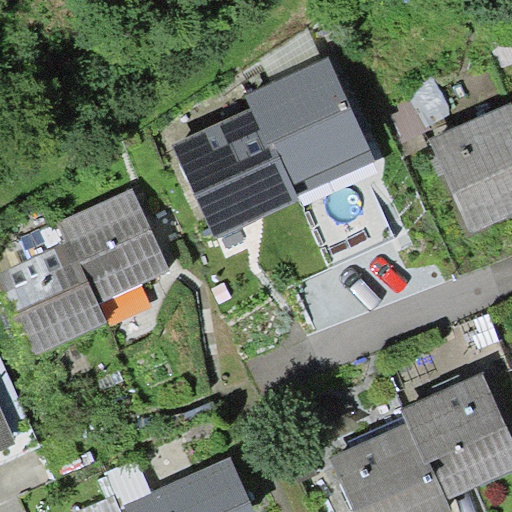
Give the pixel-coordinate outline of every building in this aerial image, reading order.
[(273,83),(323,59),(309,27),(261,57),(273,83)] [(273,83),(246,96),(252,108),(294,198),(378,159),(329,56),(323,59),(273,83)] [(511,104),(511,102),(429,139),(470,231),(511,212),(511,104)] [(216,235),(294,198),(252,108),(173,145),(216,235)] [(69,242),(98,304),(171,270),(133,189),(60,222),(69,242)] [(0,287),(33,358),(107,323),(98,304),(69,242),(0,274),(0,287)] [(511,435),(483,371),(401,408),(407,423),(425,462),(429,460),(447,499),(511,469),(511,435)] [(0,450),(18,443),(0,404),(0,450)] [(407,423),(330,457),(354,511),(452,511),(447,499),(429,460),(425,462),(407,423)] [(255,511),(230,456),(123,504),(125,508),(127,511),(255,511)]
